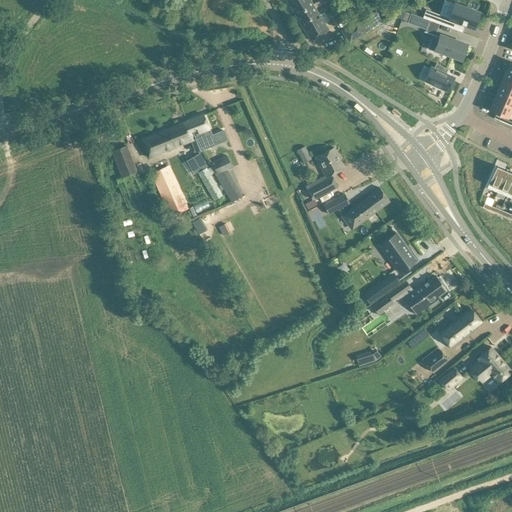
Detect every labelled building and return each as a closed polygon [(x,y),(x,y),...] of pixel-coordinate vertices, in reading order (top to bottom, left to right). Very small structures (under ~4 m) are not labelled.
[(310,0),(286,0),(297,17),(315,7),(310,0)] [(426,9),(423,17),(429,20),(451,28),(454,20),(465,24),(473,27),(479,12),(452,2),(447,17),(439,14),(426,9)] [(315,7),(297,17),(311,40),(328,29),(315,7)] [(396,16),(395,17),(402,19),(405,11),(403,10),(396,16)] [(357,20),(341,30),(349,43),(366,32),(365,32),(382,21),(375,12),(359,22),(357,20)] [(408,21),(407,22),(425,29),(426,29),(429,20),(423,17),(411,13),(408,21)] [(440,34),(435,50),(461,59),(466,46),(454,41),(455,40),(440,34)] [(431,68),(425,80),(432,83),(432,85),(440,89),(440,87),(447,90),(450,85),(450,86),(451,83),(453,78),(446,74),(444,74),(446,69),(448,70),(448,69),(436,63),(433,69),(431,68)] [(511,73),(506,71),(502,81),(511,84),(511,73)] [(511,84),(502,81),(498,90),(511,96),(511,84)] [(511,96),(498,90),(494,100),(511,107),(511,96)] [(310,107),(282,97),(276,114),(304,123),(310,107)] [(494,100),(490,109),(496,112),(494,118),(498,120),(511,126),(511,118),(510,118),(511,112),(511,107),(494,100)] [(203,114),(185,121),(188,130),(197,126),(199,131),(193,133),(197,142),(201,150),(212,146),(209,138),(212,136),(207,123),(203,114)] [(141,139),(145,148),(149,158),(193,140),(188,130),(185,121),(141,139)] [(112,151),(115,160),(122,177),(137,171),(127,145),(112,151)] [(297,149),(302,160),(310,156),(305,145),(297,149)] [(334,147),(316,157),(326,176),(326,177),(331,174),(343,168),(337,157),(339,156),(334,147)] [(203,151),(185,161),(194,174),(210,164),(203,151)] [(213,162),(218,174),(217,175),(232,202),(238,198),(223,172),(227,170),(234,167),(229,155),(213,162)] [(497,166),(487,188),(497,192),(506,170),(506,171),(497,167),(497,166)] [(169,168),(152,175),(170,216),(186,209),(169,168)] [(506,170),(497,192),(506,196),(511,182),(511,173),(506,171),(507,170),(506,170)] [(326,176),(306,186),(312,199),(337,186),(331,174),(326,177),(326,176)] [(343,215),(348,223),(355,217),(360,223),(390,201),(379,188),(343,215)] [(316,199),(306,204),(309,209),(319,204),(316,199)] [(323,205),(328,214),(339,208),(335,199),(323,205)] [(194,221),(192,222),(199,234),(200,233),(207,229),(200,217),(194,221)] [(415,260),(396,234),(381,245),(381,246),(382,245),(399,270),(399,271),(415,260)] [(370,301),(398,281),(393,274),(365,295),(370,301)] [(421,283),(403,296),(416,314),(439,298),(438,296),(446,290),(436,275),(422,285),(421,283)] [(386,294),(371,305),(378,315),(388,308),(393,315),(401,309),(394,299),(402,294),(397,287),(387,295),(386,294)] [(482,323),(471,308),(439,332),(452,348),(474,331),(473,330),(482,323)] [(470,368),(476,375),(485,368),(491,375),(498,383),(511,371),(491,346),(477,358),(479,360),(470,368)] [(448,359),(440,350),(424,362),(432,372),(448,359)] [(371,351),(355,356),(358,366),(375,361),(371,351)] [(445,390),(461,377),(453,368),(437,381),(445,390)]
